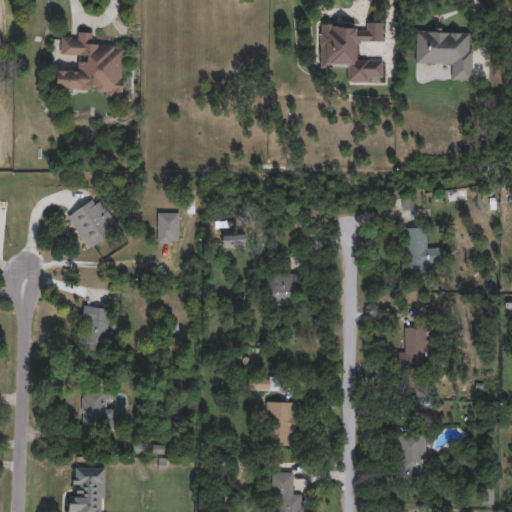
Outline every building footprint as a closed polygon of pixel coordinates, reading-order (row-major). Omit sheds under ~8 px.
[(319,68),(319,25),(364,25),(364,22),(382,22),(382,41),(358,41),(358,60),(382,60),(382,82),(347,82),(347,68),(319,68)] [(471,30),(471,80),(450,79),(450,64),(415,64),(415,29),(471,30)] [(122,99),(105,99),(105,90),(55,89),(55,70),(77,70),(77,56),(60,56),(61,34),(92,34),(91,44),(123,45),(122,99)] [(86,248),(67,214),(100,195),(119,229),(86,248)] [(157,243),(157,212),(178,212),(178,243),(157,243)] [(244,247),(222,245),(223,228),(245,230),(244,247)] [(403,228),(426,228),(426,249),(440,248),(440,264),(424,264),(424,274),(404,274),(403,228)] [(266,273),(300,273),(300,306),(266,306),(266,273)] [(77,349),(83,305),(109,309),(103,353),(77,349)] [(398,352),(404,351),(404,328),(428,328),(428,368),(398,369),(398,352)] [(113,407),(113,428),(81,428),(81,389),(105,389),(105,407),(113,407)] [(294,445),(266,445),(266,401),(294,401),(294,445)] [(396,477),(396,436),(424,436),(424,477),(396,477)] [(76,511),(76,510),(68,510),(68,494),(73,494),(74,466),(104,467),(102,511),(76,511)] [(292,471),(292,493),(301,493),(301,510),(308,510),(308,511),(271,511),(271,472),(292,471)]
